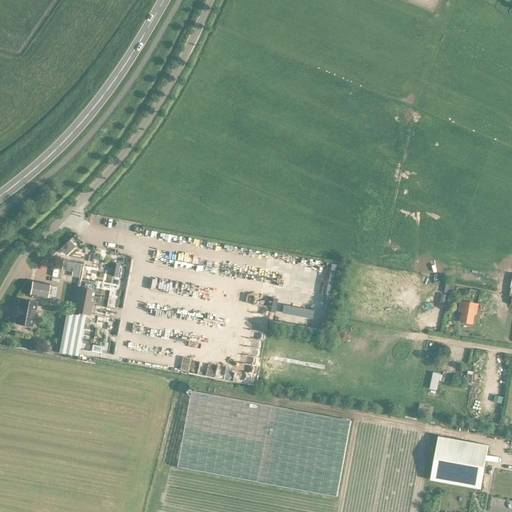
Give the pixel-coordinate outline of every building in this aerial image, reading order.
[(64,244),(59,249),(65,254),(69,250),(74,246),(69,240),(64,244)] [(72,272),(73,262),(63,260),(61,270),(72,272)] [(47,298),(49,284),(31,281),(29,295),(31,295),(31,297),(39,299),(39,297),(47,298)] [(78,288),(73,311),(89,314),(93,291),(95,284),(85,282),(83,289),(78,288)] [(446,284),(445,293),(452,294),(454,285),(446,284)] [(502,299),(484,296),(480,322),(498,325),(502,299)] [(18,307),(17,307),(16,315),(15,323),(31,326),(36,302),(19,299),(18,307)] [(460,321),(472,323),(474,311),(476,311),(477,304),(460,301),(458,312),(461,312),(460,321)] [(284,304),(281,320),(311,326),(314,310),(284,304)] [(85,316),(65,312),(58,352),(77,356),(85,316)] [(336,496),(350,420),(190,391),(176,467),(336,496)] [(419,403),(417,413),(426,415),(429,406),(419,403)] [(480,488),(488,445),(438,436),(430,479),(480,488)]
